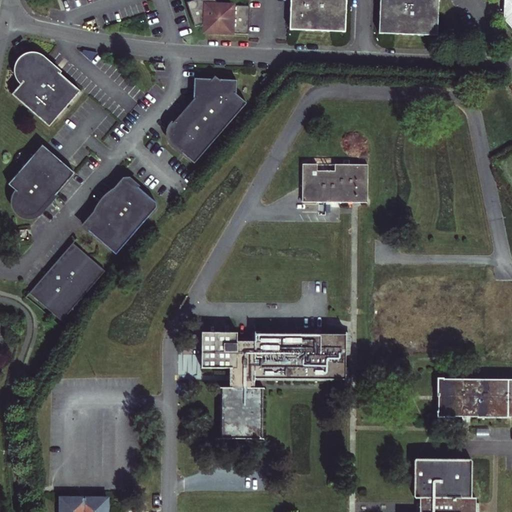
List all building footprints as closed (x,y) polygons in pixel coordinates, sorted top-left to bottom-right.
[(224,10),(218,10),(214,0),(196,0),(186,4),(195,28),(205,25),(206,27),(209,31),(213,33),(215,34),(249,36),(250,7),(224,6),(224,10)] [(347,0),(291,0),(290,29),(346,32),(347,0)] [(438,0),(380,0),(379,33),(437,36),(438,0)] [(50,127),(81,93),(58,73),(55,77),(47,70),(47,67),(47,65),(45,63),(39,57),(35,56),(30,57),(27,58),(23,59),(20,63),(18,65),(17,68),(16,71),(16,75),(16,79),(22,84),(12,96),(50,127)] [(163,64),(153,64),(153,72),(162,73),(163,64)] [(186,107),(171,125),(169,127),(168,131),(168,135),(169,139),(170,143),(194,164),(246,103),(236,94),(236,81),(218,80),(214,76),(212,79),(194,79),(192,106),(189,109),(186,107)] [(271,81),(267,77),(260,84),(264,88),(271,81)] [(8,185),(16,192),(14,195),(13,198),(12,202),(13,206),(14,209),(16,212),(19,215),(22,217),(26,218),(30,218),(33,217),(36,216),(39,215),(41,212),(74,173),(42,145),(8,185)] [(302,202),(358,203),(367,203),(368,165),(303,165),(302,202)] [(127,180),(85,227),(115,253),(155,208),(154,203),(127,180)] [(26,230),(18,231),(19,241),(27,240),(26,230)] [(106,270),(74,242),(29,293),(62,321),(106,270)] [(255,384),(255,382),(255,380),(345,381),(346,334),(255,333),(255,342),(238,341),(238,333),(202,333),(202,368),(230,368),(230,388),(221,387),(220,439),(263,439),(264,388),(255,388),(255,384)] [(444,378),(438,378),(438,395),(438,397),(439,397),(439,411),(438,411),(438,418),(456,418),(456,416),(463,417),(463,418),(470,418),(470,417),(478,417),(478,418),(508,418),(508,417),(511,416),(511,379),(444,379),(444,378)] [(475,511),(476,498),(472,498),(472,462),(472,460),(470,460),(470,459),(416,458),(416,460),(415,460),(414,496),(415,497),(416,497),(416,498),(420,498),(420,507),(420,511),(475,511)] [(107,511),(107,500),(57,500),(57,511),(107,511)]
